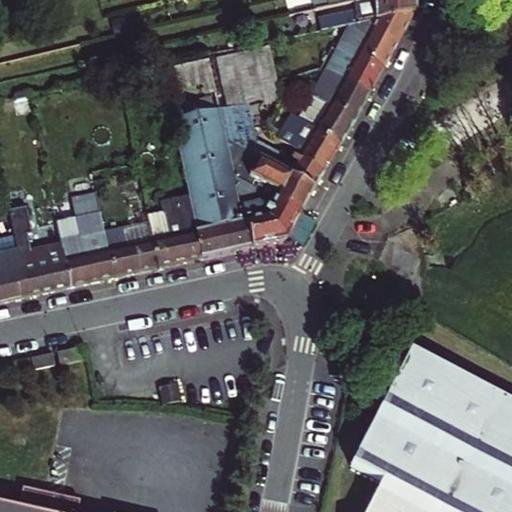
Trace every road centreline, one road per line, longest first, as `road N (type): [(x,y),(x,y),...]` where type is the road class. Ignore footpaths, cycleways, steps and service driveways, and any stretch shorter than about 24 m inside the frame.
road 1 (residential): [(435,0),(423,50),(292,288)]
road 2 (residential): [(0,334),(238,284),(292,288)]
road 3 (residential): [(292,288),(306,327),(272,511)]
